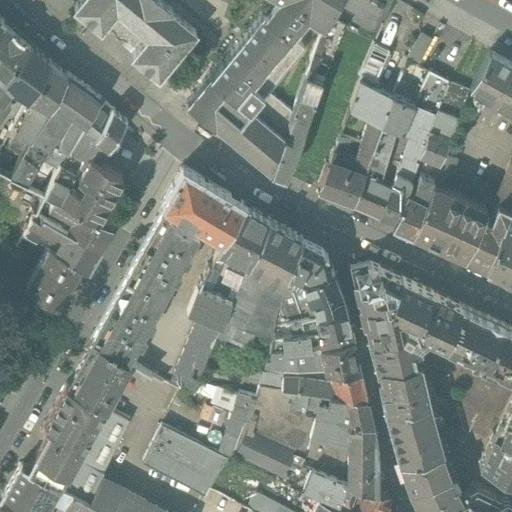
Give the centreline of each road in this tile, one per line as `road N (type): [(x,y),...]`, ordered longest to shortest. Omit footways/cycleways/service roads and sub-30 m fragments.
road 1 (residential): [(511,305),(261,183),(178,133)]
road 2 (residential): [(0,451),(178,133)]
road 3 (residential): [(178,133),(21,0)]
